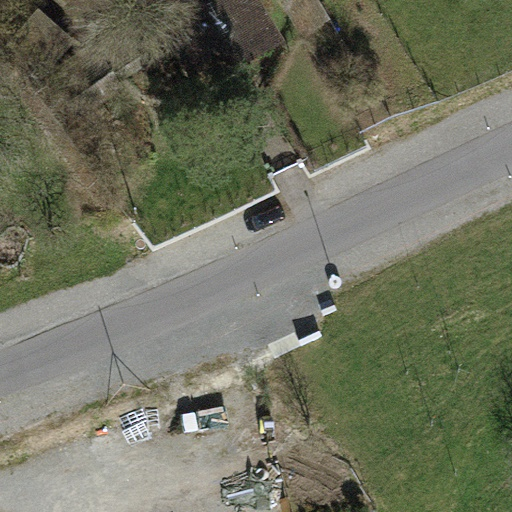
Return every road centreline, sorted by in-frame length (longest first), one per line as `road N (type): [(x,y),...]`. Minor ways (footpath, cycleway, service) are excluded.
road 1 (secondary): [(511,141),(0,368)]
road 2 (residential): [(511,147),(0,372)]
